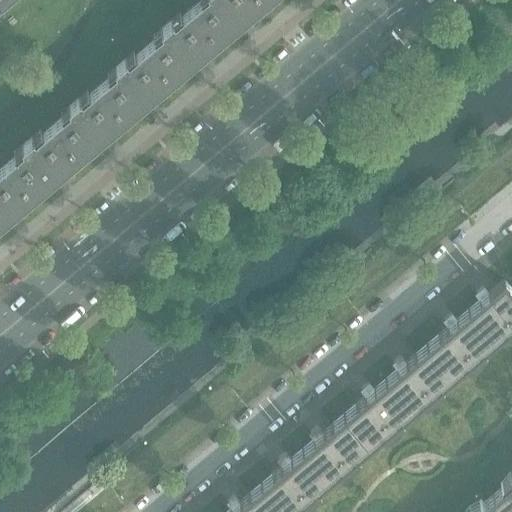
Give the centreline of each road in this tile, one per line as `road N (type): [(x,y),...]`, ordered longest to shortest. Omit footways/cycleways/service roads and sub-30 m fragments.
road 1 (secondary): [(0,357),(421,0)]
road 2 (secondary): [(377,0),(0,316)]
road 3 (residential): [(511,211),(155,511)]
